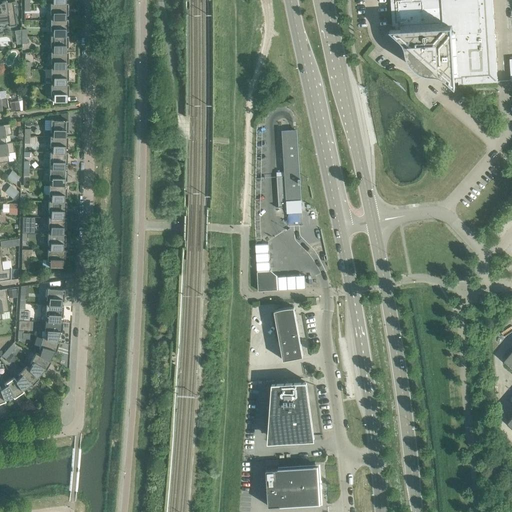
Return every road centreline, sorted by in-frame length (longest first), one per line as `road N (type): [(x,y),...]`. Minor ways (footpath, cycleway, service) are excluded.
road 1 (residential): [(0,438),(69,428),(82,272),(86,0)]
road 2 (secondary): [(415,511),(400,368),(372,221)]
road 3 (secondary): [(339,227),(376,462)]
road 4 (secondary): [(291,0),(339,227)]
road 5 (secondary): [(372,221),(324,0)]
road 6 (residential): [(498,152),(377,42),(368,0)]
road 7 (unclassified): [(345,462),(324,330),(326,291)]
road 8 (unclassified): [(511,278),(486,289),(479,250),(444,214)]
